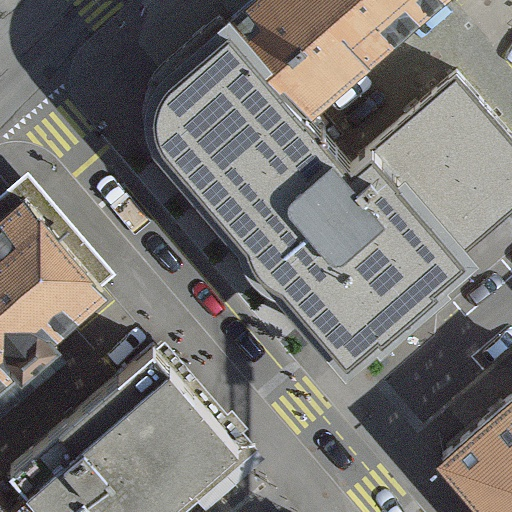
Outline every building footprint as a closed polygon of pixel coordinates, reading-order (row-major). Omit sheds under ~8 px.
[(220,0),(219,0),(147,63),(142,68),(138,74),(136,81),(135,88),(135,95),(137,102),(140,108),(144,114),(248,235),(348,149),(305,99),(226,6),(220,0)] [(232,0),(226,6),(305,99),(420,0),(232,0)] [(511,183),(511,124),(455,58),(367,133),(454,233),(511,183)] [(348,149),(248,235),(335,335),(454,233),(367,133),(348,149)] [(7,185),(0,191),(0,388),(105,297),(7,185)] [(145,343),(0,469),(0,471),(35,511),(136,511),(225,435),(145,343)] [(511,511),(511,381),(429,451),(479,511),(511,511)] [(0,511),(35,511),(0,471),(0,511)]
